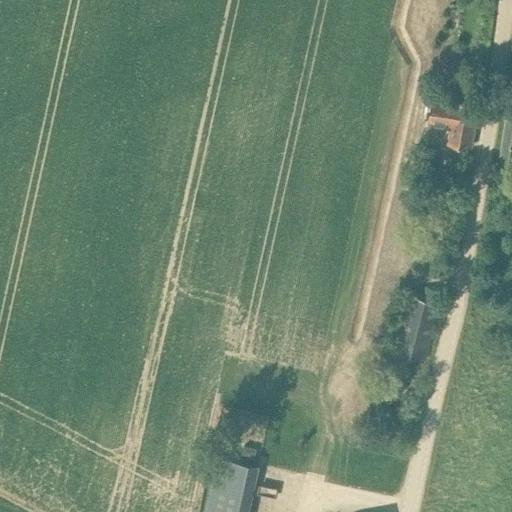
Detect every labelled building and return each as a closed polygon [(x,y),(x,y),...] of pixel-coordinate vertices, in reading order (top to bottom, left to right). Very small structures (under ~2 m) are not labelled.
[(471,146),(478,103),(435,95),(430,122),(451,125),(448,143),(471,146)] [(511,119),(506,118),(500,158),(511,159),(511,119)] [(490,270),(487,286),(507,290),(510,274),(490,270)] [(407,298),(395,353),(423,359),(435,304),(407,298)] [(219,455),(209,498),(206,511),(248,511),(259,463),(219,455)]
